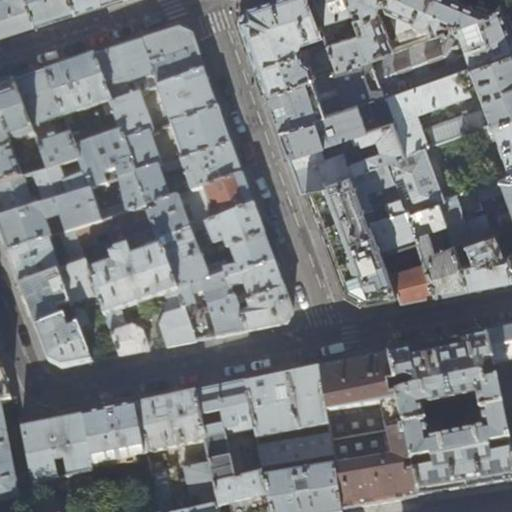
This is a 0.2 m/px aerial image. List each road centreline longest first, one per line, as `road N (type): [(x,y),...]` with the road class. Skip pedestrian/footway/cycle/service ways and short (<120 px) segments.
road 1 (residential): [(325,341),(44,394),(0,299)]
road 2 (residential): [(206,0),(325,341)]
road 3 (residential): [(511,302),(325,341)]
road 4 (residential): [(179,0),(0,59)]
